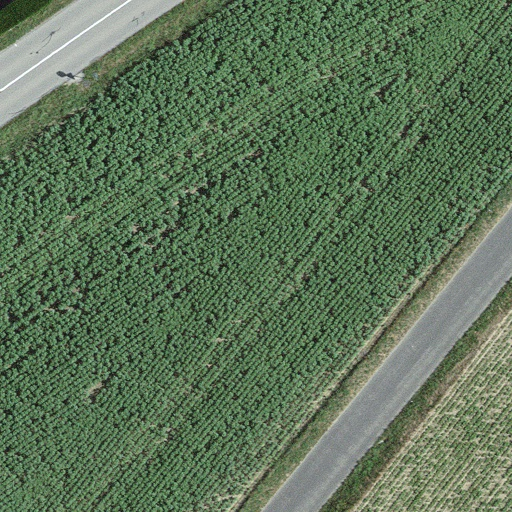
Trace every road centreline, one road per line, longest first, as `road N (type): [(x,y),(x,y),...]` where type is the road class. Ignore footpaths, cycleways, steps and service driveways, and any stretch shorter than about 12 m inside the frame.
road 1 (unclassified): [(289,511),(511,239)]
road 2 (secondary): [(0,96),(130,0)]
